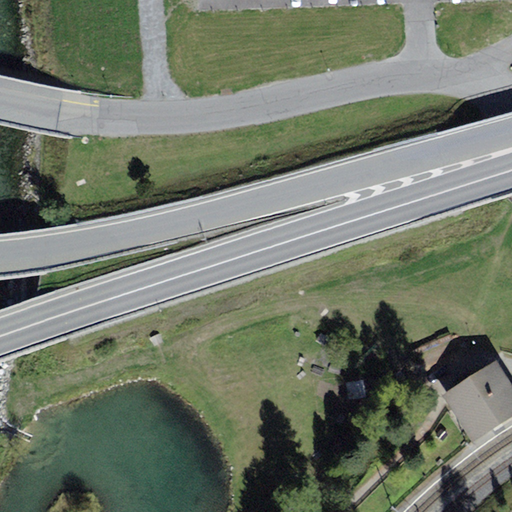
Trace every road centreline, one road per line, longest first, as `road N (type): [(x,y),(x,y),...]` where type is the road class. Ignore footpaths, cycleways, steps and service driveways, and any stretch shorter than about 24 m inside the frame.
road 1 (primary): [(511,170),(0,336)]
road 2 (primary): [(511,132),(128,237),(0,259)]
road 3 (residential): [(470,62),(157,119),(102,121),(0,100)]
